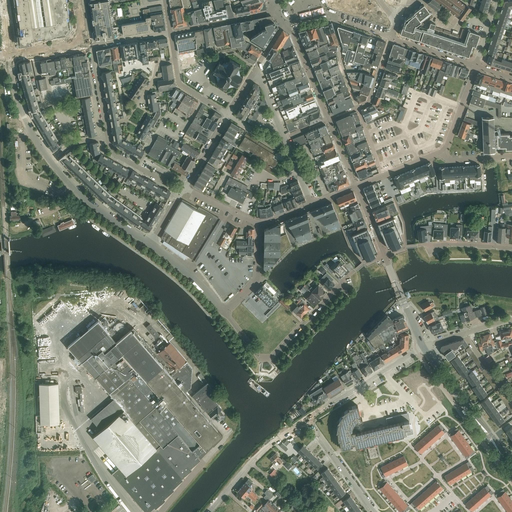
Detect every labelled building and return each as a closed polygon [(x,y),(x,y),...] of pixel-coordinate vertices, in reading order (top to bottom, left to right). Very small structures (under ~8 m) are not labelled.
[(18,42),(64,36),(65,35),(64,33),(68,29),(69,29),(70,29),(65,0),(13,0),(19,35),(17,35),(18,42)] [(117,29),(117,27),(116,27),(113,28),(109,0),(90,3),(94,31),(92,33),(93,39),(96,41),(101,40),(102,39),(104,38),(104,39),(104,40),(105,40),(106,40),(106,39),(106,38),(118,36),(117,29)] [(183,7),(181,0),(168,0),(170,7),(171,7),(172,10),(170,10),(173,25),(174,27),(174,28),(175,28),(178,27),(179,27),(182,26),(183,26),(185,26),(186,26),(190,25),(191,25),(192,24),(193,24),(197,23),(195,16),(197,16),(197,18),(198,23),(206,21),(201,3),(193,5),(192,5),(185,7),(186,11),(188,11),(188,12),(190,11),(190,10),(194,9),(194,11),(187,13),(188,16),(189,20),(189,21),(186,14),(184,14),(183,7)] [(213,0),(216,11),(226,8),(227,9),(228,17),(233,16),(234,15),(233,15),(233,13),(233,12),(232,10),(230,4),(225,0),(213,0)] [(249,0),(240,3),(235,5),(236,8),(248,5),(250,13),(252,13),(252,14),(253,14),(255,13),(254,12),(258,11),(258,12),(258,11),(265,10),(263,1),(261,0),(249,0)] [(465,5),(457,0),(429,0),(426,3),(438,12),(443,6),(448,10),(447,11),(448,11),(448,10),(454,15),(454,16),(455,16),(455,15),(462,21),(471,9),(466,5),(465,5)] [(482,0),(479,10),(486,13),(490,0),(482,0)] [(507,2),(507,1),(504,2),(503,4),(503,6),(502,6),(502,8),(500,14),(499,16),(499,17),(498,18),(496,25),(496,26),(495,27),(495,28),(493,35),(492,36),(492,37),(492,38),(489,45),(489,47),(488,49),(487,52),(492,54),(491,57),(486,55),(484,60),(487,61),(486,63),(492,65),(493,66),(494,66),(500,68),(501,68),(505,69),(506,70),(511,71),(511,62),(502,59),(501,62),(496,60),(497,55),(495,55),(510,9),(511,8),(511,7),(510,1),(507,2)] [(248,5),(236,8),(237,15),(237,16),(238,15),(240,15),(242,15),(243,14),(244,14),(246,14),(248,14),(249,13),(250,13),(248,5)] [(429,13),(424,5),(406,19),(406,20),(404,22),(400,34),(418,40),(422,28),(419,27),(418,30),(415,29),(414,32),(411,31),(413,25),(414,24),(414,25),(429,13)] [(117,27),(117,29),(122,28),(123,35),(125,35),(147,31),(150,31),(149,25),(152,25),(151,24),(152,24),(150,13),(153,12),(162,11),(161,6),(149,8),(149,9),(142,10),(144,21),(118,26),(118,27),(117,27)] [(217,13),(213,14),(215,21),(223,20),(221,11),(216,11),(217,13)] [(150,13),(152,24),(153,23),(154,32),(165,30),(164,23),(162,12),(153,13),(153,12),(150,13)] [(209,13),(205,14),(207,23),(215,21),(213,14),(209,15),(209,13)] [(264,24),(262,18),(262,17),(262,18),(259,18),(258,18),(252,20),(254,28),(246,30),(247,37),(249,39),(265,27),(264,24)] [(251,20),(243,22),(245,29),(246,29),(246,30),(254,28),(252,20),(251,20)] [(236,43),(239,42),(239,41),(244,40),(242,30),(243,30),(241,22),(232,24),(236,43)] [(273,22),(264,24),(265,27),(249,39),(250,40),(263,47),(263,48),(264,48),(277,27),(276,27),(276,25),(277,24),(274,22),(273,22)] [(227,25),(230,44),(231,48),(241,46),(240,42),(239,42),(236,43),(232,24),(231,24),(230,24),(227,25)] [(338,42),(331,24),(328,25),(328,24),(327,25),(323,26),(326,35),(327,35),(331,45),(338,46),(338,42)] [(221,26),(225,45),(230,44),(227,25),(222,26),(221,26)] [(225,45),(221,26),(219,27),(218,27),(214,28),(214,30),(217,46),(225,45)] [(315,28),(321,46),(323,46),(327,45),(326,44),(324,45),(323,42),(328,41),(322,26),(315,28)] [(349,41),(352,31),(338,26),(337,28),(339,37),(343,48),(342,49),(347,51),(349,41)] [(319,47),(321,46),(315,28),(314,28),(313,28),(311,29),(310,29),(307,30),(306,30),(311,42),(316,40),(319,47)] [(430,30),(424,28),(420,41),(468,57),(472,46),(475,47),(479,35),(469,31),(465,44),(466,44),(466,45),(430,33),(430,30)] [(272,48),(278,52),(288,36),(289,35),(287,33),(286,33),(285,32),(283,31),(283,30),(275,42),(272,48)] [(304,45),(311,42),(306,30),(299,32),(304,45)] [(360,34),(352,31),(349,41),(357,44),(360,34)] [(176,43),(190,41),(189,33),(175,35),(175,37),(176,43)] [(369,37),(361,34),(355,53),(355,54),(356,54),(354,62),(363,65),(366,58),(362,57),(369,37)] [(283,51),(292,45),(288,36),(278,52),(279,53),(281,52),(280,51),(283,46),(285,47),(286,49),(283,50),(283,51)] [(168,45),(167,38),(158,40),(160,54),(164,53),(164,50),(162,50),(161,46),(168,45)] [(385,42),(377,39),(371,59),(366,57),(363,67),(369,69),(371,64),(377,66),(385,42)] [(195,40),(190,41),(176,43),(178,50),(179,52),(196,49),(195,40)] [(306,52),(319,47),(316,40),(311,42),(304,45),(306,51),(306,52)] [(137,43),(119,46),(122,60),(140,56),(137,43)] [(253,64),(258,58),(245,49),(248,43),(246,43),(242,46),(236,47),(244,59),(253,64)] [(245,49),(258,58),(258,57),(260,54),(260,53),(261,53),(261,52),(262,51),(261,51),(262,51),(248,43),(245,49)] [(393,45),(391,50),(403,54),(405,48),(394,44),(393,45)] [(283,51),(285,56),(295,52),(292,45),(283,51)] [(323,46),(321,46),(319,47),(306,52),(309,59),(331,50),(336,50),(336,46),(330,46),(329,48),(328,48),(327,45),(323,46)] [(111,54),(111,55),(111,56),(112,55),(113,61),(112,61),(113,64),(115,72),(119,71),(117,63),(115,51),(114,51),(113,47),(110,48),(112,54),(111,54)] [(272,48),(269,52),(268,54),(266,58),(271,62),(278,52),(272,48)] [(391,50),(389,56),(405,61),(409,50),(405,48),(403,54),(391,50)] [(104,49),(97,51),(99,65),(100,68),(105,67),(105,64),(112,63),(110,55),(106,57),(104,49)] [(312,66),(336,56),(336,50),(331,50),(309,59),(310,60),(312,66)] [(423,55),(409,50),(405,61),(404,64),(418,69),(423,55)] [(278,52),(271,62),(265,70),(266,69),(276,65),(297,58),(295,52),(285,56),(287,61),(285,62),(281,52),(279,53),(278,52)] [(192,53),(180,54),(180,63),(182,63),(182,69),(193,68),(193,64),(197,64),(196,54),(192,55),(192,53)] [(83,55),(83,54),(79,54),(71,55),(72,56),(69,56),(69,57),(65,58),(65,56),(59,57),(59,59),(54,60),(54,61),(51,61),(51,59),(39,61),(42,75),(56,73),(55,71),(56,71),(58,82),(54,83),(53,78),(50,78),(53,98),(74,94),(75,98),(90,95),(93,95),(90,76),(89,71),(88,66),(87,60),(86,55),(83,55)] [(324,70),(330,67),(338,64),(336,56),(312,66),(315,73),(324,70)] [(389,56),(387,63),(400,67),(403,68),(404,64),(405,61),(389,56)] [(432,57),(428,56),(422,71),(421,76),(422,73),(426,75),(428,71),(427,70),(428,68),(432,57)] [(299,61),(297,58),(276,65),(266,69),(266,72),(266,73),(278,68),(299,61)] [(433,73),(438,59),(433,58),(430,65),(433,66),(432,69),(431,72),(433,73)] [(230,60),(230,59),(229,59),(229,60),(228,62),(222,64),(220,63),(219,62),(218,62),(219,63),(213,72),(212,72),(212,73),(211,73),(210,75),(212,82),(214,83),(215,83),(215,84),(216,84),(225,89),(225,90),(226,90),(226,88),(227,87),(234,85),(236,86),(236,87),(237,87),(237,86),(242,77),(243,77),(243,76),(242,76),(240,75),(238,68),(239,66),(241,66),(240,65),(239,65),(230,60)] [(443,61),(438,59),(433,73),(435,74),(437,68),(440,68),(443,61)] [(32,70),(30,61),(26,62),(23,62),(23,63),(19,64),(21,72),(17,72),(19,79),(20,79),(29,110),(28,110),(31,118),(33,117),(49,145),(48,146),(52,151),(58,147),(58,148),(66,143),(63,140),(58,144),(57,143),(56,144),(55,142),(57,141),(39,111),(38,108),(29,76),(27,76),(26,71),(32,70)] [(265,74),(268,80),(280,75),(291,70),(291,71),(301,68),(301,67),(299,62),(299,61),(278,68),(266,73),(265,74)] [(443,76),(448,63),(444,61),(441,70),(439,70),(435,82),(441,84),(443,76)] [(400,67),(387,63),(385,68),(398,72),(400,67)] [(448,76),(449,73),(452,64),(448,63),(443,76),(448,77),(448,76)] [(164,80),(173,78),(171,64),(162,66),(164,80)] [(333,73),(334,76),(341,73),(338,64),(330,67),(332,73),(333,73)] [(452,64),(449,73),(448,76),(454,77),(454,76),(458,78),(459,74),(461,67),(452,64)] [(333,76),(334,76),(333,73),(332,73),(330,67),(324,70),(315,73),(319,82),(330,77),(333,76)] [(461,67),(459,74),(461,75),(459,78),(465,80),(468,70),(461,67)] [(280,75),(268,80),(271,87),(284,82),(304,74),(302,68),(301,68),(291,71),(294,77),(283,82),(280,75)] [(119,120),(110,71),(100,73),(101,75),(101,79),(103,78),(105,89),(103,89),(104,93),(105,96),(105,100),(106,100),(108,110),(107,110),(108,114),(108,118),(109,121),(110,121),(119,120)] [(138,80),(144,85),(148,80),(145,78),(146,75),(142,72),(140,74),(141,75),(138,80)] [(363,84),(364,84),(371,86),(374,77),(362,72),(346,72),(348,78),(358,82),(358,81),(363,83),(363,84)] [(341,73),(334,76),(333,76),(335,81),(338,79),(339,83),(339,84),(344,82),(341,73)] [(478,73),(474,86),(479,88),(480,85),(484,75),(478,73)] [(284,82),(271,87),(274,95),(287,90),(293,88),(295,87),(293,82),(300,79),(302,84),(295,87),(296,87),(308,83),(308,82),(307,83),(305,78),(303,75),(304,75),(304,74),(284,82)] [(484,75),(480,85),(487,88),(490,77),(484,75)] [(330,77),(319,82),(322,90),(331,87),(331,86),(333,86),(330,77)] [(490,77),(487,88),(493,90),(497,79),(490,77)] [(48,88),(46,78),(37,80),(39,90),(48,88)] [(173,78),(164,80),(157,81),(159,92),(172,89),(172,87),(175,87),(175,86),(173,78)] [(362,88),(364,84),(363,84),(361,87),(356,85),(358,82),(348,78),(351,84),(362,88)] [(396,86),(397,83),(391,82),(382,79),(380,85),(387,87),(388,84),(395,86),(396,86)] [(497,79),(493,90),(500,92),(504,82),(497,79)] [(141,90),(144,85),(138,80),(134,85),(141,90)] [(331,87),(322,90),(326,98),(342,92),(343,95),(349,92),(344,82),(339,84),(340,87),(338,87),(340,91),(334,94),(331,87)] [(504,82),(500,92),(507,94),(510,84),(504,82)] [(251,90),(258,95),(259,95),(258,95),(260,93),(259,92),(258,92),(259,90),(257,85),(258,85),(255,83),(255,84),(254,83),(252,87),(250,89),(251,89),(251,90)] [(301,91),(310,88),(310,87),(309,87),(308,83),(296,87),(295,87),(293,88),(287,90),(290,96),(301,91)] [(368,94),(371,86),(364,84),(362,88),(351,84),(353,89),(359,92),(368,94)] [(131,90),(137,95),(141,90),(134,85),(131,90)] [(379,86),(378,90),(388,93),(388,94),(397,97),(398,93),(391,90),(379,86)] [(173,101),(180,90),(175,87),(170,95),(173,97),(171,100),(173,101)] [(310,88),(301,91),(301,92),(305,90),(306,94),(300,97),(298,93),(277,102),(279,106),(291,101),(312,93),(310,88)] [(137,95),(131,90),(127,95),(134,100),(137,95)] [(185,93),(180,90),(173,101),(175,103),(177,99),(180,101),(185,93)] [(257,97),(258,95),(251,90),(249,93),(248,93),(247,95),(256,101),(258,97),(257,97)] [(386,94),(388,94),(388,93),(378,90),(376,93),(376,96),(381,98),(384,99),(386,94)] [(358,103),(366,100),(362,99),(359,94),(359,93),(357,92),(357,93),(356,91),(354,91),(353,91),(358,103)] [(486,96),(473,91),(472,95),(484,99),(486,96)] [(147,95),(148,101),(156,99),(155,92),(152,92),(152,94),(147,95)] [(329,106),(350,97),(349,92),(343,95),(342,92),(326,98),(329,106)] [(368,94),(359,92),(359,94),(362,99),(366,100),(368,94)] [(198,101),(185,93),(180,101),(176,107),(179,109),(179,110),(185,114),(184,115),(188,117),(189,117),(191,114),(191,115),(196,107),(195,106),(196,106),(198,103),(198,101)] [(293,106),(314,97),(313,97),(312,93),(291,101),(279,106),(281,111),(293,106)] [(244,99),(253,105),(255,102),(254,102),(255,100),(256,101),(247,95),(248,95),(246,98),(245,97),(244,99)] [(379,103),(381,98),(376,96),(372,104),(377,106),(377,108),(383,111),(384,107),(380,104),(380,103),(379,103)] [(501,105),(495,103),(487,101),(472,96),(470,103),(483,108),(484,105),(484,104),(498,108),(498,118),(502,117),(501,105)] [(97,135),(90,97),(79,100),(79,102),(82,101),(83,108),(80,108),(81,112),(84,112),(85,118),(82,119),(83,123),(86,123),(87,129),(84,129),(85,134),(88,133),(88,137),(97,135)] [(281,111),(284,120),(290,118),(290,117),(296,114),(297,115),(317,106),(315,101),(314,101),(313,98),(314,98),(314,97),(293,106),(281,111)] [(350,97),(329,106),(330,106),(330,107),(331,107),(333,111),(332,112),(333,114),(354,105),(350,97)] [(242,105),(250,110),(251,110),(250,110),(251,108),(252,108),(253,105),(244,99),(242,101),(244,102),(242,105)] [(193,121),(203,127),(206,128),(207,127),(213,130),(217,123),(221,116),(215,112),(210,119),(207,117),(205,120),(199,117),(201,115),(205,117),(205,116),(203,115),(205,112),(202,111),(205,106),(202,104),(198,112),(193,121)] [(159,105),(149,106),(150,112),(155,111),(156,113),(161,112),(159,105)] [(250,110),(242,105),(240,108),(239,107),(238,109),(247,115),(249,112),(248,112),(249,110),(250,110)] [(378,111),(372,105),(368,107),(371,115),(377,112),(378,116),(381,115),(381,113),(380,110),(378,111)] [(290,118),(284,120),(286,125),(292,122),(319,111),(317,106),(297,115),(299,119),(292,122),(290,118)] [(405,109),(400,106),(398,110),(401,111),(396,122),(399,123),(405,109)] [(371,115),(368,107),(361,110),(364,118),(367,124),(373,121),(371,115)] [(247,115),(238,109),(236,111),(237,112),(236,115),(239,117),(244,120),(245,118),(246,118),(247,115)] [(320,113),(319,111),(292,122),(286,125),(290,133),(323,119),(321,114),(320,114),(320,113)] [(339,129),(359,121),(356,112),(335,121),(339,129)] [(147,116),(144,121),(154,126),(158,119),(154,117),(152,119),(147,116)] [(478,122),(464,117),(463,120),(478,126),(478,122)] [(494,135),(494,117),(481,118),(483,152),(487,152),(487,153),(490,153),(490,152),(495,152),(495,147),(497,147),(497,148),(505,147),(505,149),(505,150),(511,149),(511,136),(509,136),(509,134),(508,134),(497,134),(496,134),(496,135),(494,135)] [(144,121),(142,126),(149,130),(150,127),(153,129),(154,126),(144,121)] [(200,133),(203,127),(193,121),(189,126),(200,133)] [(361,125),(359,121),(339,129),(341,133),(361,125)] [(228,127),(236,132),(242,135),(245,131),(231,122),(228,127)] [(122,139),(119,124),(111,126),(112,131),(111,132),(112,135),(113,140),(112,140),(113,143),(114,142),(114,144),(126,151),(125,152),(128,153),(129,154),(129,153),(140,159),(144,151),(141,150),(143,147),(139,145),(137,147),(122,139)] [(306,142),(328,132),(325,125),(308,132),(308,133),(292,139),(295,146),(306,142)] [(341,133),(342,137),(362,129),(361,125),(341,133)] [(149,130),(142,126),(139,130),(146,135),(149,136),(150,134),(147,132),(149,130)] [(461,126),(459,131),(473,136),(473,134),(469,132),(470,130),(468,129),(461,126)] [(189,127),(187,130),(206,142),(208,139),(198,133),(197,135),(194,133),(195,130),(189,127)] [(228,127),(226,131),(234,136),(236,132),(228,127)] [(362,129),(342,137),(345,144),(365,136),(362,129)] [(146,135),(139,130),(136,135),(141,138),(140,139),(142,141),(146,135)] [(206,142),(187,130),(185,134),(191,137),(192,135),(196,138),(195,139),(204,145),(206,142)] [(223,136),(231,141),(234,136),(226,131),(223,136)] [(472,137),(473,136),(459,131),(457,136),(464,139),(464,138),(468,140),(468,137),(473,139),(474,138),(472,137)] [(328,132),(306,142),(307,143),(309,143),(310,146),(309,147),(310,150),(312,149),(332,141),(328,133),(328,132)] [(258,143),(245,135),(241,141),(242,141),(238,148),(251,155),(251,154),(264,162),(260,168),(270,174),(277,162),(279,163),(288,160),(284,151),(274,155),(268,152),(269,151),(265,148),(264,150),(257,145),(258,143)] [(168,141),(158,136),(154,142),(155,143),(152,148),(151,148),(147,154),(155,159),(156,158),(158,159),(158,160),(163,163),(163,162),(165,163),(165,164),(170,167),(170,166),(172,167),(171,168),(181,174),(186,176),(189,171),(191,168),(191,167),(192,165),(193,165),(192,165),(194,162),(195,161),(194,161),(187,156),(186,157),(186,158),(185,160),(184,161),(184,162),(183,162),(183,163),(182,166),(181,166),(181,167),(179,165),(180,164),(173,160),(175,156),(178,157),(181,152),(166,144),(168,141)] [(218,142),(217,144),(226,149),(229,144),(229,143),(231,141),(223,136),(222,139),(221,139),(219,142),(218,142)] [(368,146),(365,136),(345,144),(349,154),(368,146)] [(312,149),(315,157),(335,149),(333,145),(332,141),(312,149)] [(100,153),(98,142),(90,144),(90,147),(87,148),(88,150),(91,149),(92,155),(96,154),(96,156),(96,157),(99,158),(97,161),(102,164),(100,167),(102,168),(104,165),(109,168),(108,171),(112,173),(113,171),(119,174),(117,176),(121,179),(122,176),(125,178),(130,170),(100,153)] [(182,146),(198,155),(200,152),(184,142),(182,146)] [(226,149),(217,144),(216,146),(217,146),(215,149),(215,150),(223,155),(226,149)] [(182,146),(180,149),(196,159),(198,155),(182,146)] [(352,162),(372,155),(368,146),(349,154),(349,155),(351,157),(351,158),(352,162)] [(337,155),(335,149),(315,157),(317,162),(318,163),(337,155)] [(220,160),(223,155),(215,150),(213,153),(212,152),(211,154),(220,160)] [(66,154),(65,154),(58,159),(63,165),(64,164),(103,201),(102,202),(102,203),(108,207),(109,206),(135,225),(141,228),(142,227),(149,231),(151,227),(151,228),(152,226),(155,221),(156,221),(158,219),(157,218),(157,217),(150,212),(145,220),(143,219),(140,218),(112,198),(109,195),(70,157),(69,158),(67,156),(66,154)] [(207,163),(215,168),(214,168),(216,165),(217,165),(220,160),(211,154),(209,156),(210,157),(208,160),(209,161),(207,163)] [(238,157),(233,154),(232,157),(237,160),(237,159),(239,160),(234,168),(233,167),(232,167),(227,164),(226,167),(231,170),(231,169),(233,170),(230,175),(236,178),(248,158),(242,155),(240,158),(239,157),(238,157)] [(337,155),(318,163),(319,167),(328,164),(328,163),(339,159),(337,155)] [(353,163),(354,167),(373,159),(372,155),(352,162),(352,163),(353,163)] [(321,172),(341,164),(339,159),(328,163),(328,164),(319,167),(321,172)] [(356,172),(366,168),(368,167),(370,166),(375,164),(373,159),(354,167),(355,170),(356,172)] [(430,162),(425,164),(429,173),(431,178),(436,176),(430,162)] [(212,172),(215,168),(207,163),(204,168),(212,172)] [(341,164),(321,172),(323,176),(343,169),(341,164)] [(425,164),(420,167),(423,175),(429,173),(425,164)] [(366,169),(366,168),(356,172),(359,179),(361,180),(361,179),(370,176),(373,175),(378,172),(377,168),(375,165),(370,167),(372,170),(370,171),(369,168),(366,169)] [(420,167),(415,169),(418,177),(419,180),(424,178),(423,175),(420,167)] [(201,172),(209,177),(212,172),(204,168),(201,172)] [(343,169),(323,176),(326,184),(338,179),(346,176),(343,169)] [(415,169),(409,171),(413,180),(418,177),(415,169)] [(136,173),(134,171),(133,172),(132,171),(128,179),(166,200),(170,193),(169,192),(169,191),(167,190),(166,190),(166,191),(155,184),(155,183),(148,179),(147,180),(136,174),(137,173),(136,173)] [(409,171),(404,173),(408,182),(413,180),(409,171)] [(198,177),(207,182),(209,177),(201,172),(198,177)] [(404,173),(394,177),(399,191),(410,187),(404,173)] [(350,184),(346,176),(338,179),(326,184),(329,193),(350,184)] [(198,177),(196,181),(204,186),(207,182),(198,177)] [(247,186),(229,177),(223,188),(228,191),(227,195),(242,203),(246,196),(251,199),(254,193),(246,189),(247,186)] [(204,186),(196,181),(193,186),(201,191),(204,186)] [(306,201),(297,181),(289,184),(290,185),(288,184),(281,187),(281,194),(283,194),(292,190),(298,204),(306,201)] [(373,184),(363,188),(370,207),(381,203),(373,184)] [(346,195),(350,206),(357,203),(356,200),(353,192),(346,195)] [(350,206),(346,195),(341,197),(344,205),(343,205),(344,207),(342,207),(342,208),(343,210),(344,210),(344,212),(347,211),(346,209),(347,209),(346,208),(347,207),(350,206)] [(504,210),(511,208),(511,204),(508,205),(507,203),(505,203),(504,195),(501,196),(504,210)] [(292,208),(289,200),(288,200),(286,197),(283,198),(282,196),(280,197),(281,200),(283,199),(284,202),(287,210),(292,208)] [(275,198),(275,200),(275,201),(280,212),(285,211),(281,203),(278,205),(278,204),(278,203),(277,201),(277,198),(275,198)] [(289,200),(292,208),(297,206),(294,198),(289,200)] [(189,205),(182,201),(181,201),(181,202),(164,231),(165,231),(161,238),(165,241),(165,245),(185,259),(187,256),(194,260),(196,256),(204,243),(217,222),(218,223),(220,220),(215,217),(214,217),(206,212),(198,207),(196,210),(189,205)] [(331,202),(310,211),(331,230),(340,226),(331,202)] [(398,212),(393,202),(386,206),(372,211),(373,213),(373,214),(376,220),(376,221),(376,222),(390,216),(390,215),(398,212)] [(163,208),(155,203),(150,212),(157,217),(160,212),(161,212),(162,212),(163,209),(162,209),(163,208)] [(266,208),(265,208),(267,217),(273,215),(270,206),(271,206),(270,204),(265,205),(266,208)] [(260,218),(267,217),(265,208),(263,209),(263,205),(258,205),(257,209),(259,209),(259,212),(257,212),(257,216),(259,216),(260,218)] [(359,208),(352,211),(352,213),(349,214),(353,222),(356,221),(355,219),(362,216),(359,208)] [(16,215),(16,212),(11,212),(11,215),(11,216),(10,216),(10,220),(20,220),(20,215),(16,215)] [(307,212),(286,221),(299,242),(312,237),(307,212)] [(393,217),(378,223),(386,244),(389,247),(402,242),(402,237),(393,217)] [(348,229),(365,222),(363,218),(356,221),(353,222),(354,225),(353,225),(352,223),(347,225),(348,229)] [(74,224),(72,219),(57,225),(60,230),(74,224)] [(348,229),(347,229),(349,233),(366,226),(365,222),(348,229)] [(264,230),(263,268),(265,270),(280,256),(280,223),(264,230)] [(433,229),(433,239),(441,239),(441,232),(445,232),(445,224),(441,224),(441,229),(433,229)] [(450,227),(450,238),(455,238),(455,237),(458,237),(458,231),(462,231),(462,225),(456,224),(456,227),(450,227)] [(237,228),(231,225),(229,229),(227,229),(224,236),(227,237),(229,234),(232,236),(237,228)] [(54,226),(41,232),(43,237),(57,232),(54,226)] [(420,229),(417,230),(418,241),(427,241),(426,231),(427,230),(426,226),(420,226),(420,229)] [(492,227),(488,226),(488,230),(484,230),(483,241),(491,241),(491,232),(492,232),(492,227)] [(506,228),(497,227),(496,242),(505,242),(506,228)] [(367,228),(352,234),(360,254),(363,258),(376,253),(375,248),(367,228)] [(239,255),(253,255),(254,248),(254,241),(252,241),(252,238),(254,238),(254,229),(249,229),(249,230),(248,230),(248,233),(246,233),(246,238),(248,238),(248,240),(248,242),(236,241),(236,248),(239,248),(239,253),(239,255)] [(478,231),(467,231),(467,235),(466,236),(466,238),(466,239),(470,240),(474,240),(477,240),(478,231)] [(327,263),(324,265),(328,269),(334,276),(336,273),(340,277),(344,272),(345,273),(348,270),(343,265),(345,263),(340,257),(335,262),(337,265),(332,269),(330,267),(327,263)] [(326,273),(320,280),(329,289),(332,286),(334,284),(331,281),(332,281),(329,278),(330,277),(326,273)] [(304,285),(309,289),(320,299),(323,296),(322,296),(326,292),(323,290),(321,288),(318,285),(317,284),(314,287),(315,288),(314,289),(307,283),(305,286),(304,285)] [(255,293),(270,308),(278,299),(264,285),(255,293)] [(129,290),(124,295),(134,305),(139,301),(129,290)] [(318,300),(311,293),(305,299),(309,302),(310,302),(313,305),(314,304),(314,305),(316,303),(315,303),(318,300)] [(283,299),(280,302),(289,311),(292,307),(283,299)] [(297,306),(305,313),(307,311),(308,311),(309,310),(309,309),(310,309),(301,301),(297,306)] [(429,304),(428,301),(421,305),(425,311),(431,308),(431,307),(434,306),(432,303),(429,304)] [(165,325),(146,302),(139,308),(147,316),(149,314),(162,328),(165,325)] [(78,308),(81,313),(87,309),(83,304),(78,308)] [(474,318),(470,305),(461,308),(466,321),(474,318)] [(303,315),(305,313),(297,306),(293,310),(301,318),(302,317),(303,316),(303,315)] [(453,315),(451,310),(442,313),(443,316),(438,318),(439,320),(445,317),(445,318),(453,315)] [(438,318),(434,311),(431,313),(431,312),(429,314),(429,313),(426,314),(427,315),(423,317),(426,321),(425,321),(426,323),(427,323),(427,324),(438,318)] [(392,320),(387,315),(385,318),(384,317),(368,334),(369,335),(367,337),(371,343),(375,348),(395,334),(394,333),(396,331),(408,327),(408,326),(407,326),(406,323),(405,320),(404,318),(404,317),(403,317),(402,316),(401,316),(397,318),(392,320)] [(432,323),(428,325),(429,326),(428,326),(429,328),(430,330),(445,324),(444,321),(443,319),(432,323)] [(39,329),(50,341),(59,334),(48,321),(39,329)] [(108,332),(98,321),(68,346),(77,358),(78,357),(89,371),(95,377),(94,377),(95,377),(109,394),(123,410),(93,437),(119,467),(112,473),(144,511),(148,511),(154,507),(155,509),(165,500),(164,499),(174,490),(172,489),(182,480),(181,479),(192,470),(191,468),(200,460),(200,459),(221,438),(220,436),(222,435),(185,392),(191,387),(192,368),(186,361),(170,342),(157,354),(147,342),(143,346),(142,345),(145,342),(141,338),(141,337),(133,328),(116,342),(107,332),(108,332)] [(159,335),(149,324),(146,327),(156,338),(159,335)] [(447,328),(445,324),(430,330),(431,332),(433,333),(443,329),(447,328)] [(106,326),(104,327),(112,337),(116,334),(111,328),(109,330),(106,326)] [(501,339),(505,339),(505,343),(502,343),(501,340),(496,341),(496,342),(497,342),(499,349),(509,346),(508,342),(507,341),(505,330),(499,332),(500,332),(501,339)] [(485,336),(490,353),(493,352),(492,346),(494,346),(494,345),(493,340),(492,341),(491,340),(490,334),(485,336)] [(491,354),(490,353),(485,336),(480,337),(482,343),(478,344),(480,351),(486,349),(488,355),(491,354)] [(390,350),(394,356),(399,354),(393,344),(391,342),(393,341),(392,338),(388,341),(392,348),(390,350)] [(463,339),(441,346),(440,349),(448,359),(455,354),(458,352),(467,345),(463,339)] [(408,341),(400,340),(400,344),(399,344),(403,351),(403,350),(407,347),(408,341)] [(399,354),(403,351),(399,344),(397,346),(395,343),(393,344),(399,354)] [(390,359),(394,356),(390,350),(388,351),(383,344),(381,345),(384,349),(390,359)] [(385,362),(390,359),(384,349),(381,345),(379,347),(383,354),(381,355),(385,362)] [(501,350),(500,349),(490,355),(491,358),(502,351),(502,352),(504,351),(503,349),(501,350)] [(364,362),(363,363),(362,363),(363,364),(362,365),(363,367),(364,366),(365,369),(366,370),(368,374),(370,373),(371,372),(372,371),(368,364),(367,363),(368,362),(362,353),(360,354),(364,362)] [(377,358),(374,359),(379,367),(380,367),(381,366),(384,364),(377,353),(375,355),(377,358)] [(450,361),(454,366),(461,361),(457,356),(450,361)] [(379,367),(374,359),(371,361),(370,358),(367,360),(374,370),(377,369),(378,368),(379,367)] [(363,363),(362,360),(359,359),(356,360),(358,363),(360,365),(359,365),(361,368),(360,369),(365,376),(366,375),(366,376),(367,375),(367,374),(368,374),(366,370),(365,369),(364,366),(363,367),(362,365),(363,364),(362,363),(363,363)] [(458,372),(465,367),(461,361),(454,366),(458,372)] [(353,374),(356,379),(361,375),(357,369),(358,368),(355,362),(351,365),(355,371),(352,372),(353,374)] [(465,367),(458,372),(463,378),(465,376),(472,371),(469,372),(465,367)] [(353,374),(352,374),(350,370),(340,376),(343,379),(346,385),(349,383),(349,382),(353,380),(355,379),(352,374),(353,374)] [(476,376),(472,371),(465,376),(469,381),(476,376)] [(480,382),(476,376),(469,381),(473,387),(480,382)] [(343,387),(338,379),(324,388),(330,398),(334,396),(340,392),(339,390),(343,387)] [(480,382),(473,387),(472,388),(476,393),(483,388),(479,383),(480,382)] [(212,389),(207,383),(193,395),(197,399),(196,399),(198,402),(199,401),(203,406),(214,419),(215,421),(217,419),(220,417),(220,418),(221,418),(222,417),(223,417),(223,416),(224,416),(224,415),(224,414),(220,410),(221,408),(218,404),(207,393),(212,389)] [(59,423),(58,384),(39,384),(41,424),(59,423)] [(487,394),(483,388),(476,393),(480,399),(487,394)] [(324,394),(321,391),(315,395),(315,396),(312,398),(313,400),(312,401),(311,402),(313,404),(314,405),(315,404),(319,402),(320,403),(323,401),(320,396),(324,394)] [(480,402),(485,408),(492,403),(488,397),(480,402)] [(489,414),(496,409),(492,403),(485,408),(489,414)] [(403,434),(406,433),(403,422),(398,423),(397,421),(396,417),(390,418),(390,421),(386,422),(387,425),(359,433),(358,429),(352,427),(354,424),(357,421),(358,423),(362,421),(361,418),(360,418),(357,405),(348,408),(349,409),(341,414),(342,415),(337,423),(338,423),(336,433),(337,432),(338,441),(339,441),(340,445),(339,445),(340,449),(352,446),(352,444),(354,443),(355,448),(403,436),(403,434)] [(302,408),(298,411),(303,417),(307,413),(302,408)] [(493,419),(500,414),(496,409),(489,414),(493,419)] [(500,414),(493,419),(497,425),(504,420),(500,414)] [(438,425),(433,429),(440,437),(445,433),(438,425)] [(433,429),(428,433),(435,441),(440,437),(433,429)] [(452,435),(450,436),(454,441),(462,435),(458,430),(456,432),(454,433),(452,435)] [(428,433),(424,438),(430,445),(435,441),(428,433)] [(462,435),(454,441),(458,447),(466,440),(462,435)] [(424,438),(419,442),(426,449),(430,445),(424,438)] [(466,440),(458,447),(461,452),(470,445),(466,440)] [(419,442),(414,446),(420,453),(419,453),(420,454),(426,449),(419,442)] [(299,459),(302,456),(307,449),(303,445),(297,452),(300,455),(297,458),(299,459)] [(470,445),(461,452),(465,457),(467,455),(469,454),(471,453),(473,451),(474,451),(470,445)] [(376,446),(368,448),(371,459),(378,457),(376,446)] [(312,454),(307,449),(302,456),(305,459),(302,462),(303,463),(306,460),(312,454)] [(358,474),(368,472),(363,450),(353,452),(358,474)] [(281,459),(275,453),(274,454),(273,453),(271,455),(272,456),(269,459),(271,461),(273,463),(276,461),(279,464),(282,461),(284,463),(286,461),(284,459),(285,458),(284,457),(281,459)] [(316,458),(312,454),(306,460),(309,463),(306,466),(308,467),(311,464),(310,464),(316,458)] [(404,456),(398,459),(402,468),(408,465),(404,456)] [(310,464),(311,464),(313,467),(311,470),(312,472),(315,468),(321,462),(316,458),(310,464)] [(398,459),(392,462),(397,471),(402,468),(398,459)] [(289,461),(285,465),(290,470),(294,466),(289,461)] [(392,462),(387,464),(391,474),(397,471),(392,462)] [(466,463),(461,466),(466,475),(471,472),(466,463)] [(387,464),(381,467),(381,468),(382,470),(383,472),(384,474),(385,477),(391,474),(387,464)] [(461,466),(455,470),(460,478),(466,475),(461,466)] [(321,481),(324,479),(324,478),(331,473),(327,468),(320,473),(323,477),(320,479),(321,481)] [(282,476),(275,469),(270,474),(277,481),(282,476)] [(455,470),(450,473),(455,482),(460,478),(455,470)] [(335,478),(331,473),(324,478),(324,479),(327,482),(321,485),(323,487),(328,483),(335,478)] [(450,473),(444,476),(450,485),(455,482),(450,473)] [(96,479),(92,474),(88,478),(91,482),(96,479)] [(331,488),(338,483),(335,478),(328,483),(330,486),(327,489),(328,491),(331,488)] [(248,479),(241,487),(255,498),(257,496),(250,490),(251,489),(252,490),(253,489),(252,487),(250,485),(252,483),(248,479)] [(437,480),(431,485),(438,493),(443,489),(437,482),(438,481),(437,480)] [(380,488),(379,489),(384,493),(391,487),(387,482),(380,488)] [(342,488),(338,483),(331,488),(334,491),(330,494),(331,496),(335,493),(342,488)] [(431,485),(427,489),(434,497),(438,493),(431,485)] [(253,501),(255,498),(241,487),(240,488),(237,492),(244,497),(246,495),(253,501)] [(391,487),(384,493),(388,498),(395,491),(391,487)] [(485,487),(480,491),(486,499),(491,495),(485,487)] [(345,493),(342,488),(335,493),(337,496),(334,499),(335,500),(339,498),(339,497),(345,493)] [(273,494),(267,489),(264,493),(266,495),(264,497),(267,500),(273,494)] [(427,489),(422,493),(429,501),(434,497),(427,489)] [(395,491),(388,498),(392,503),(400,496),(395,491)] [(480,491),(475,496),(482,503),(486,499),(480,491)] [(505,491),(497,497),(501,503),(509,497),(505,491)] [(422,493),(417,498),(424,505),(429,501),(422,493)] [(344,509),(347,506),(354,501),(350,496),(343,501),(346,504),(342,507),(344,509)] [(400,496),(392,503),(396,508),(404,501),(400,496)] [(475,496),(470,500),(477,507),(482,503),(475,496)] [(511,501),(509,497),(501,503),(504,508),(511,502),(511,501)] [(417,498),(412,502),(419,510),(424,505),(417,498)] [(262,511),(263,511),(265,511),(273,503),(273,504),(269,500),(263,507),(265,509),(262,511)] [(470,500),(465,504),(471,511),(477,507),(470,500)] [(350,511),(357,506),(354,501),(347,506),(349,509),(346,511),(345,511),(349,511),(350,511)] [(404,501),(396,508),(399,511),(400,511),(402,511),(404,510),(405,508),(407,507),(408,506),(404,501)]
